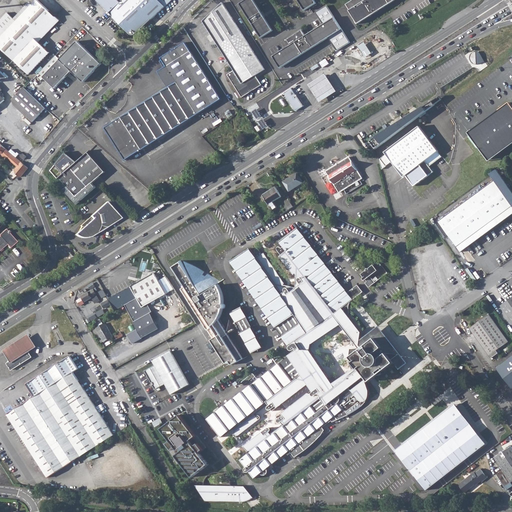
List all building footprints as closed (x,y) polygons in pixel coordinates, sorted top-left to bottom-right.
[(60,20),(38,0),(37,0),(17,21),(14,18),(8,13),(0,20),(0,46),(31,76),(52,54),(39,42),(60,20)] [(97,0),(126,29),(132,35),(133,36),(135,36),(172,0),(97,0)] [(246,0),(240,4),(241,6),(262,38),(274,30),(265,17),(262,12),(254,0),(246,0)] [(298,0),(305,10),(317,3),(314,0),(298,0)] [(351,0),(346,4),(358,24),(395,0),(351,0)] [(223,3),(203,21),(234,71),(228,75),(242,97),(262,85),(256,75),(265,69),(223,3)] [(296,42),(279,53),(273,56),(281,68),(286,65),(342,29),(335,17),(306,36),(304,32),(299,35),(298,33),(288,39),(290,43),(295,40),(296,42)] [(102,63),(78,41),(60,59),(56,55),(39,73),(56,88),(72,70),(85,82),(102,63)] [(185,43),(163,57),(200,112),(189,119),(194,127),(219,111),(222,115),(234,107),(222,87),(216,91),(185,43)] [(200,112),(163,57),(161,58),(163,60),(160,61),(164,68),(159,72),(168,87),(105,128),(125,160),(137,153),(142,161),(194,127),(189,119),(200,112)] [(325,76),(307,86),(319,104),(336,93),(325,76)] [(15,104),(24,113),(26,115),(34,107),(33,106),(38,101),(25,88),(13,98),(15,104)] [(291,91),(284,95),(286,97),(296,112),(299,111),(300,110),(302,108),(291,91)] [(34,107),(26,115),(32,121),(46,108),(38,101),(33,106),(34,107)] [(376,150),(435,105),(433,102),(383,133),(370,142),(376,150)] [(481,126),(474,131),(470,134),(474,140),(489,159),(511,142),(511,105),(511,104),(497,114),(481,126)] [(420,126),(386,152),(404,177),(407,175),(415,186),(434,172),(430,166),(443,157),(420,126)] [(221,138),(224,135),(218,127),(214,130),(221,138)] [(370,142),(383,133),(381,129),(367,138),(370,142)] [(222,149),(227,158),(239,151),(234,142),(222,149)] [(0,155),(6,156),(18,166),(15,169),(15,170),(18,175),(20,177),(20,178),(28,167),(27,166),(25,164),(0,143),(0,155)] [(104,172),(88,153),(77,163),(66,152),(51,170),(59,179),(60,177),(68,186),(64,190),(76,204),(86,194),(83,191),(104,172)] [(349,157),(326,172),(340,193),(363,178),(349,157)] [(490,174),(494,180),(511,204),(511,194),(495,170),(490,174)] [(297,173),(284,182),(290,191),(303,183),(297,173)] [(477,193),(470,199),(489,225),(493,222),(497,227),(511,215),(511,204),(494,180),(477,193)] [(267,192),(263,194),(271,207),(272,206),(274,209),(277,207),(274,202),(282,197),(276,187),(268,192),(267,192)] [(467,248),(463,243),(489,225),(470,199),(439,222),(462,252),(467,248)] [(287,207),(289,210),(293,207),(289,200),(285,203),(287,206),(287,207)] [(144,209),(145,201),(136,201),(135,209),(144,209)] [(78,233),(76,236),(79,237),(82,237),(85,237),(88,237),(90,236),(93,235),(95,232),(97,229),(98,225),(105,226),(118,218),(111,209),(109,211),(105,204),(92,216),(92,215),(80,226),(81,228),(79,231),(78,233)] [(493,222),(489,225),(492,230),(497,227),(493,222)] [(489,225),(463,243),(467,248),(492,230),(489,225)] [(296,276),(296,277),(298,278),(298,279),(298,280),(308,294),(323,313),(328,319),(332,320),(337,326),(341,324),(343,323),(352,335),(354,335),(354,337),(355,338),(356,339),(357,340),(358,339),(359,338),(360,330),(356,330),(357,329),(348,317),(349,315),(349,313),(349,310),(350,305),(351,302),(351,301),(353,300),(363,291),(358,285),(348,292),(321,258),(297,227),(287,235),(279,241),(283,247),(281,248),(280,246),(279,246),(278,246),(277,246),(277,247),(276,248),(276,249),(280,255),(279,256),(288,268),(293,274),(294,273),(296,276)] [(0,249),(6,245),(9,249),(16,242),(5,229),(0,233),(0,249)] [(273,408),(275,407),(292,393),(308,381),(325,370),(311,349),(312,343),(321,337),(288,288),(285,288),(285,286),(285,285),(284,284),(285,283),(272,265),(264,253),(262,254),(258,249),(257,248),(256,248),(255,249),(255,250),(255,251),(256,252),(254,253),(250,248),(231,261),(242,278),(260,305),(280,334),(288,346),(292,343),(293,344),(292,345),(291,346),(291,347),(291,348),(292,349),(293,350),(296,348),(296,349),(287,356),(264,374),(242,391),(229,402),(210,417),(208,419),(222,437),(224,435),(233,428),(235,430),(234,430),(238,435),(261,417),(262,416),(262,415),(262,414),(261,413),(260,413),(259,413),(258,414),(257,412),(270,401),(272,403),(271,404),(271,405),(271,406),(271,407),(272,408),(273,408)] [(181,261),(173,266),(187,287),(183,290),(214,339),(212,341),(226,365),(230,362),(231,365),(243,358),(218,319),(219,318),(220,315),(221,313),(222,310),(223,306),(223,302),(222,298),(222,294),(220,291),(219,288),(217,285),(221,283),(219,281),(217,278),(212,275),(209,273),(206,271),(203,270),(200,268),(196,266),(192,265),(189,264),(186,263),(182,261),(181,261)] [(378,270),(374,264),(369,268),(368,268),(367,269),(366,269),(366,270),(362,274),(364,277),(364,278),(364,279),(365,280),(366,280),(366,279),(368,281),(366,282),(368,285),(369,286),(370,286),(376,282),(371,276),(378,270)] [(478,272),(472,276),(476,281),(482,277),(478,272)] [(154,274),(148,277),(155,288),(161,285),(154,274)] [(112,297),(109,299),(114,308),(116,310),(123,306),(126,305),(139,297),(155,288),(148,277),(120,293),(118,293),(113,296),(112,297)] [(296,277),(295,287),(285,285),(285,286),(285,288),(288,288),(321,337),(337,326),(332,320),(328,319),(323,313),(308,294),(298,280),(298,279),(298,278),(296,277)] [(103,289),(100,283),(95,286),(95,288),(82,296),(85,302),(99,294),(97,291),(100,289),(101,290),(103,289)] [(139,297),(126,305),(134,321),(133,322),(142,337),(143,337),(159,328),(150,313),(152,311),(149,304),(167,294),(161,285),(155,288),(139,297)] [(511,297),(510,299),(501,305),(511,320),(511,297)] [(107,311),(113,308),(110,302),(104,306),(107,311)] [(242,307),(231,313),(253,353),(263,347),(242,307)] [(103,308),(97,313),(100,317),(106,312),(103,308)] [(489,314),(470,328),(491,358),(498,353),(497,350),(509,342),(489,314)] [(343,323),(341,324),(361,350),(361,349),(363,352),(364,351),(360,345),(361,332),(349,315),(348,317),(357,329),(356,330),(360,330),(359,338),(358,339),(357,340),(356,339),(355,338),(354,337),(354,335),(352,335),(343,323)] [(105,323),(97,328),(104,341),(113,336),(105,323)] [(6,356),(9,360),(11,362),(28,352),(37,347),(32,339),(29,334),(3,351),(6,356)] [(366,346),(368,348),(376,342),(378,343),(380,345),(380,347),(377,349),(379,351),(383,348),(376,338),(366,346)] [(243,446),(247,452),(249,450),(251,452),(248,453),(241,459),(255,477),(261,473),(261,474),(262,475),(264,475),(265,475),(266,474),(267,474),(268,473),(268,472),(269,470),(269,469),(268,468),(276,461),(291,450),(296,457),(302,452),(307,449),(311,445),(314,443),(318,438),(317,435),(320,433),(321,435),(325,430),(323,427),(322,426),(324,425),(325,426),(332,420),(333,422),(340,418),(337,415),(340,414),(342,417),(345,416),(349,414),(347,412),(359,402),(362,406),(364,405),(366,403),(367,401),(368,399),(370,395),(371,394),(369,389),(366,381),(365,377),(366,376),(369,379),(373,376),(375,375),(377,375),(379,375),(380,375),(382,374),(383,374),(384,373),(384,371),(385,366),(393,360),(400,354),(388,353),(381,352),(380,352),(379,351),(377,349),(380,347),(380,345),(378,343),(376,342),(368,348),(364,351),(363,352),(361,349),(361,350),(352,356),(355,360),(360,367),(350,375),(334,388),(329,381),(314,391),(313,393),(306,398),(298,404),(296,403),(288,409),(279,416),(280,418),(279,419),(278,419),(278,420),(278,421),(279,422),(279,423),(280,423),(281,423),(282,423),(283,422),(284,424),(272,433),(271,431),(272,430),(272,429),(272,428),(271,427),(270,427),(269,427),(266,429),(243,446)] [(352,349),(351,357),(352,356),(361,350),(352,349)] [(145,370),(152,383),(153,382),(154,384),(153,385),(155,389),(166,384),(172,394),(190,385),(188,381),(171,351),(154,360),(156,365),(145,370)] [(28,352),(11,362),(8,364),(12,370),(31,357),(28,352)] [(22,404),(7,414),(34,455),(48,477),(84,455),(114,435),(73,372),(79,369),(71,356),(27,384),(30,390),(35,397),(22,404)] [(325,370),(308,381),(309,383),(313,389),(313,390),(314,391),(329,381),(334,388),(350,375),(360,367),(355,360),(352,356),(351,357),(351,359),(351,361),(353,365),(353,369),(353,371),(343,378),(334,383),(332,380),(331,378),(326,371),(325,370)] [(511,356),(497,368),(511,387),(511,356)] [(385,366),(384,371),(395,363),(393,360),(385,366)] [(292,393),(275,407),(276,408),(309,383),(308,381),(292,393)] [(303,397),(296,403),(298,404),(306,398),(313,393),(314,391),(313,390),(303,397)] [(396,450),(397,451),(410,467),(428,490),(460,465),(486,444),(455,404),(421,431),(396,450)] [(177,455),(193,476),(209,464),(200,452),(203,449),(194,438),(196,436),(180,414),(161,428),(171,440),(167,443),(172,450),(176,447),(180,452),(177,455)] [(196,436),(194,438),(203,449),(206,447),(197,435),(196,436)] [(511,446),(495,457),(503,469),(497,474),(496,475),(499,479),(500,478),(505,486),(511,481),(511,446)] [(475,471),(459,484),(466,492),(478,482),(478,483),(482,480),(482,481),(488,477),(482,468),(476,473),(475,471)] [(204,484),(195,484),(201,493),(205,490),(204,484)] [(205,490),(201,493),(205,500),(243,501),(247,501),(249,500),(250,500),(253,498),(253,497),(244,485),(231,485),(204,484),(205,490)]
